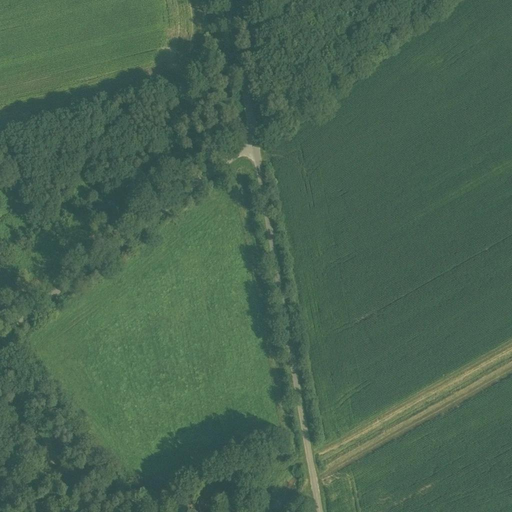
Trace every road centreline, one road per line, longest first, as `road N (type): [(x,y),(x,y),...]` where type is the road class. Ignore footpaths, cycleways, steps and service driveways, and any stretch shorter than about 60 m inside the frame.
road 1 (unclassified): [(252,137),(321,511)]
road 2 (unclassified): [(252,137),(0,327)]
road 3 (unclassified): [(226,0),(252,137)]
